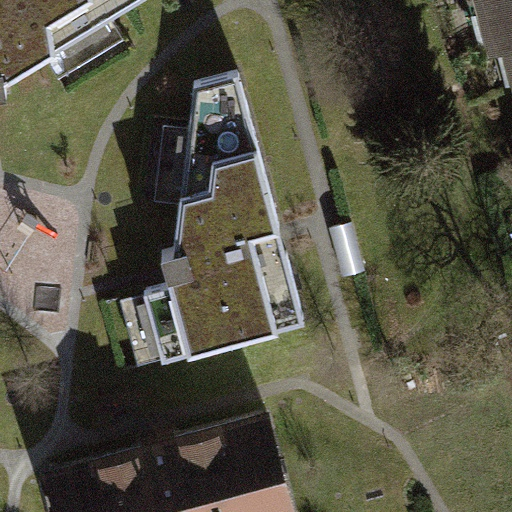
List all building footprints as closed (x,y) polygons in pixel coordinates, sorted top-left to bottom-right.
[(0,0),(0,91),(7,90),(5,77),(46,52),(111,13),(132,0),(0,0)] [(511,0),(484,0),(495,40),(511,36),(511,35),(511,0)] [(111,13),(46,52),(60,73),(124,35),(111,13)] [(280,224),(239,69),(196,81),(190,124),(181,198),(175,246),(163,249),(172,281),(145,287),(146,290),(163,353),(164,355),(306,317),(287,250),(263,257),(260,244),(257,230),(280,224)] [(181,198),(190,124),(165,121),(156,196),(181,198)] [(287,250),(280,224),(257,230),(260,244),(263,257),(287,250)] [(163,353),(146,290),(122,296),(139,360),(163,353)] [(52,470),(63,511),(293,511),(267,413),(52,470)]
